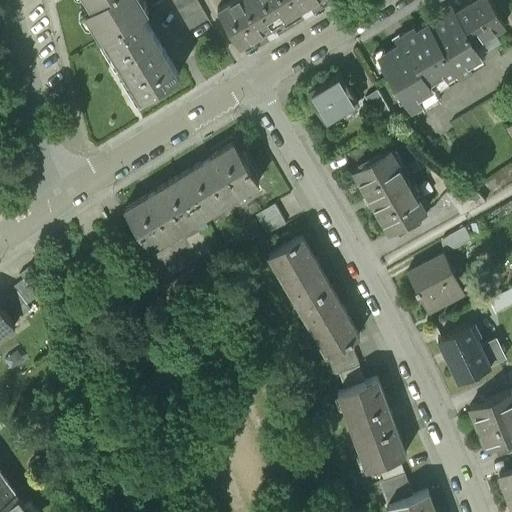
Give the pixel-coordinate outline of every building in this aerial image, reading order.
[(88,0),(91,3),(84,8),(100,35),(147,7),(142,0),(88,0)] [(197,0),(171,0),(189,29),(207,18),(197,0)] [(230,0),(217,8),(240,46),(314,0),(230,0)] [(487,0),(474,0),(456,11),(451,4),(449,5),(450,6),(443,11),(446,16),(431,25),(430,25),(460,75),(461,75),(485,60),(478,48),(497,36),(492,30),(502,24),(487,0)] [(140,12),(103,35),(140,96),(178,74),(140,12)] [(414,27),(403,33),(404,34),(395,39),(399,45),(386,53),(384,49),(373,56),(379,66),(383,64),(397,87),(393,89),(400,101),(404,99),(410,109),(436,93),(436,92),(462,76),(461,75),(460,75),(430,25),(431,25),(429,23),(416,31),(414,27)] [(340,72),(307,91),(325,121),(358,101),(340,72)] [(377,88),(365,95),(377,116),(390,109),(377,88)] [(436,93),(410,109),(414,116),(441,100),(436,93)] [(492,100),(472,112),(484,133),(504,120),(492,100)] [(472,112),(451,125),(463,145),(484,133),(472,112)] [(370,139),(350,151),(356,162),(376,150),(370,139)] [(234,140),(179,174),(204,215),(216,208),(214,206),(246,186),(248,189),(259,181),(234,140)] [(426,211),(390,147),(352,169),(388,233),(426,211)] [(179,174),(124,208),(149,249),(161,241),(160,239),(192,219),(193,222),(204,215),(179,174)] [(466,177),(446,191),(462,214),(487,201),(466,177)] [(290,214),(302,208),(292,190),(280,196),(290,214)] [(267,230),(287,220),(276,199),(256,209),(267,230)] [(463,227),(442,238),(448,250),(469,240),(463,227)] [(318,263),(302,236),(269,254),(327,354),(328,353),(351,340),(360,335),(341,303),(318,263)] [(443,253),(408,271),(416,288),(414,289),(416,293),(418,292),(424,303),(459,285),(443,253)] [(201,264),(155,292),(167,312),(213,284),(201,264)] [(41,284),(28,266),(19,272),(23,277),(32,290),(41,284)] [(32,290),(23,277),(14,284),(17,289),(27,302),(36,295),(32,290)] [(511,286),(489,298),(497,314),(511,306),(511,286)] [(27,302),(17,289),(8,296),(21,314),(30,307),(27,302)] [(0,303),(0,334),(15,324),(0,303)] [(473,337),(466,324),(438,337),(458,379),(504,357),(494,336),(478,344),(475,336),(473,337)] [(351,340),(328,353),(335,374),(340,372),(360,365),(351,340)] [(360,365),(340,372),(346,387),(365,380),(360,365)] [(406,452),(379,375),(365,380),(346,387),(339,390),(367,466),(406,452)] [(511,393),(510,389),(469,405),(486,448),(494,445),(511,437),(511,393)] [(511,437),(494,445),(497,454),(511,448),(511,437)] [(402,460),(381,468),(384,478),(405,470),(402,460)] [(0,469),(0,501),(15,491),(0,469)] [(384,478),(380,480),(388,503),(414,493),(405,470),(384,478)] [(511,472),(501,476),(499,471),(498,472),(507,497),(509,497),(511,503),(511,472)] [(414,493),(388,503),(391,511),(437,511),(429,488),(414,493)] [(30,511),(15,491),(0,501),(0,511),(30,511)]
